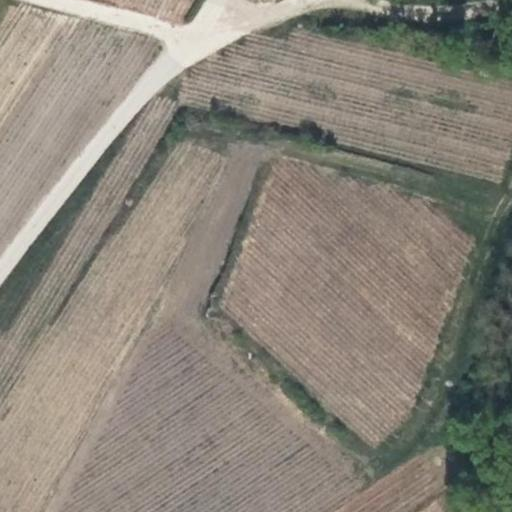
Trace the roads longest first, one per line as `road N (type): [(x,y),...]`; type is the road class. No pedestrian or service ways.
road 1 (track): [(0,273),(142,92),(201,35),(219,0)]
road 2 (track): [(354,0),(511,13)]
road 3 (track): [(201,35),(52,0)]
road 4 (track): [(201,35),(327,0)]
